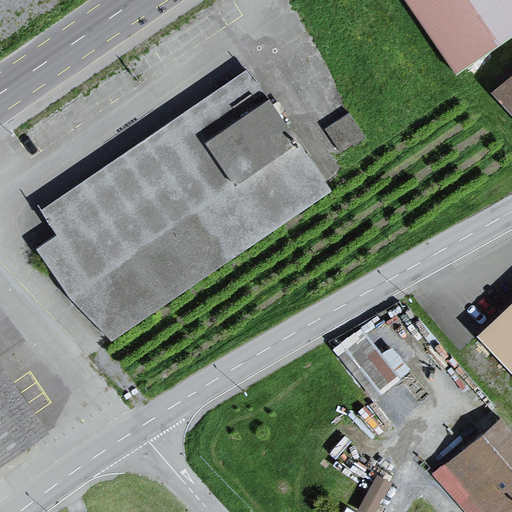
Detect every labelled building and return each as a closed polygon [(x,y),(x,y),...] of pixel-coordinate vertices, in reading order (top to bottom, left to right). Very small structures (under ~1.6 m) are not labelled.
[(511,0),(396,0),(445,77),(511,29),(511,0)] [(511,67),(486,93),(511,122),(511,67)] [(240,69),(33,210),(47,234),(29,249),(90,338),(98,335),(105,344),(326,191),(240,69)] [(341,147),(366,131),(351,108),(326,123),(341,147)] [(511,294),(465,338),(511,387),(511,294)] [(369,393),(410,365),(392,340),(381,348),(363,322),(333,343),(369,393)] [(0,462),(48,430),(0,360),(0,462)] [(511,511),(511,439),(493,418),(436,465),(461,496),(453,505),(459,511),(511,511)] [(374,511),(390,480),(374,472),(356,509),(362,511),(374,511)]
